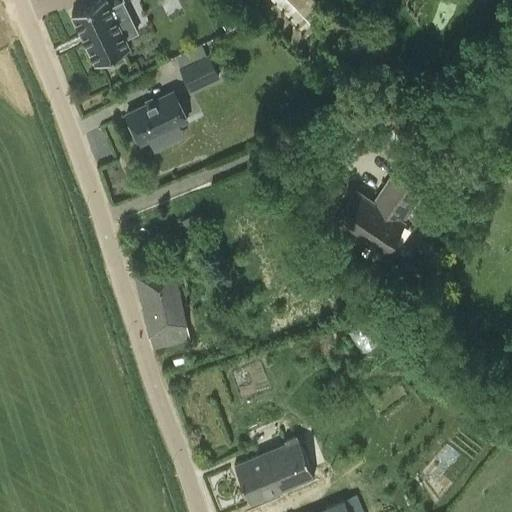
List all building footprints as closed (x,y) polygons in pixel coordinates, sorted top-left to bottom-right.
[(92,0),(68,12),(92,66),(128,53),(123,46),(136,42),(115,0),(112,0),(107,4),(105,0),(92,0)] [(127,0),(133,25),(144,22),(138,0),(127,0)] [(273,0),(307,34),(316,26),(314,24),(322,16),(318,12),(323,7),(316,0),(273,0)] [(239,1),(223,11),(228,18),(221,22),(227,30),(249,17),(239,1)] [(460,46),(439,74),(444,78),(425,104),(432,110),(442,96),(449,101),(458,88),(457,87),(477,59),(460,46)] [(191,87),(217,75),(208,56),(182,69),(191,87)] [(174,91),(127,113),(141,142),(188,119),(174,91)] [(355,112),(335,140),(348,150),(368,122),(355,112)] [(399,247),(391,241),(404,221),(402,220),(424,187),(400,171),(378,204),(355,189),(333,222),(365,243),(360,251),(385,268),(399,247)] [(202,231),(194,214),(183,219),(191,236),(202,231)] [(189,338),(171,264),(134,273),(152,347),(189,338)] [(367,320),(348,330),(359,350),(378,341),(367,320)] [(464,361),(479,343),(452,321),(437,339),(464,361)] [(313,475),(296,435),(283,441),(283,442),(233,464),(249,502),(313,475)] [(348,511),(343,499),(311,511),(348,511)]
